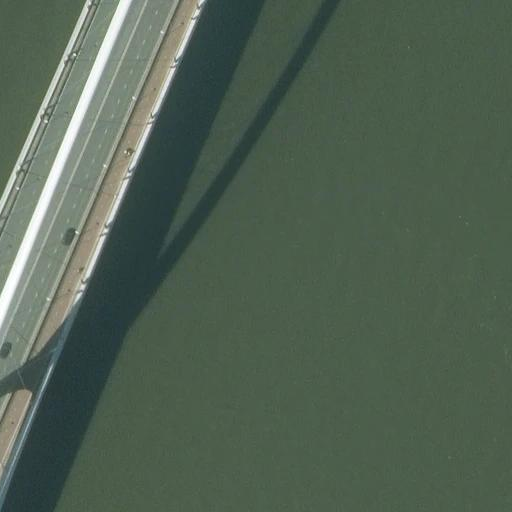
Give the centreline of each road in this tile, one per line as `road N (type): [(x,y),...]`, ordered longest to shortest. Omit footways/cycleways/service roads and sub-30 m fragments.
road 1 (primary): [(0,370),(157,0)]
road 2 (primary): [(111,0),(0,262)]
